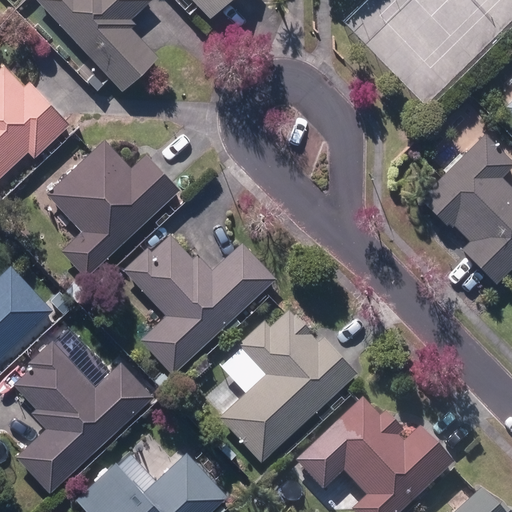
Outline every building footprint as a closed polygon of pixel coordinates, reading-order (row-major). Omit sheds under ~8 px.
[(34,0),(121,93),(158,60),(140,40),(131,30),(135,26),(130,21),(153,0),(152,0),(34,0)] [(189,0),(209,20),(230,0),(189,0)] [(0,179),(27,154),(34,161),(70,127),(28,83),(23,88),(3,67),(0,70),(0,179)] [(479,268),(495,284),(511,267),(511,188),(500,177),(511,165),(511,162),(483,133),(421,196),(425,199),(422,202),(445,226),(449,221),(469,240),(460,250),(479,268)] [(61,252),(86,279),(180,192),(159,170),(145,155),(130,169),(104,141),(45,195),(80,234),(61,252)] [(139,342),(172,376),(276,280),(241,243),(224,260),(211,271),(197,255),(192,261),(169,236),(150,253),(146,249),(122,271),(165,318),(139,342)] [(0,276),(0,362),(53,313),(10,267),(0,276)] [(65,293),(77,305),(87,295),(75,283),(65,293)] [(218,419),(260,465),(357,374),(338,354),(323,338),(318,343),(311,336),(312,334),(294,315),(293,316),(288,310),(269,328),(263,321),(237,345),(265,375),(218,419)] [(15,458),(49,495),(153,398),(120,363),(95,388),(52,341),(27,364),(31,368),(13,386),(35,410),(30,414),(45,430),(15,458)] [(124,352),(129,357),(136,350),(131,345),(124,352)] [(153,383),(164,396),(175,387),(164,375),(153,383)] [(352,511),(404,511),(453,466),(434,445),(419,430),(403,445),(399,440),(403,435),(384,415),(379,419),(362,400),(333,428),(339,435),(320,452),(365,500),(352,511)] [(212,511),(227,499),(186,454),(141,494),(115,465),(74,502),(82,511),(212,511)] [(126,473),(130,476),(135,475),(138,471),(137,466),(133,464),(128,464),(126,469),(126,473)] [(242,472),(255,485),(262,479),(250,465),(242,472)] [(506,511),(505,511),(503,511),(498,511),(479,492),(457,511),(506,511)]
